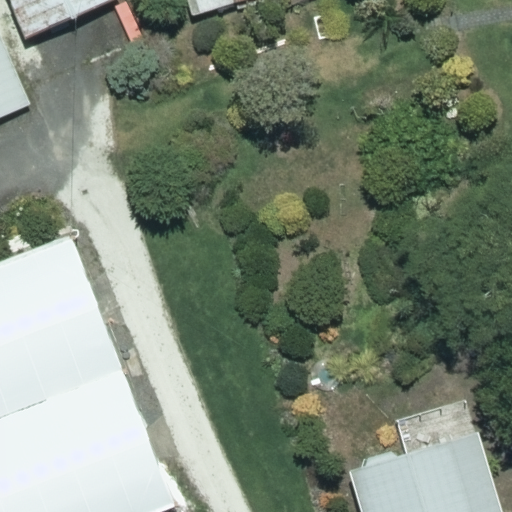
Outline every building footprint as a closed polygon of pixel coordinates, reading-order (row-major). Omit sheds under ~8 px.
[(6,0),(24,42),(120,0),(6,0)] [(241,0),(171,0),(180,23),(241,0)] [(274,51),(290,53),(292,37),(276,35),(274,51)] [(0,120),(29,108),(0,41),(0,120)] [(0,260),(0,511),(164,511),(177,507),(73,233),(0,260)] [(346,475),(357,511),(497,511),(474,437),(396,461),(388,455),(365,462),(363,470),(346,475)]
